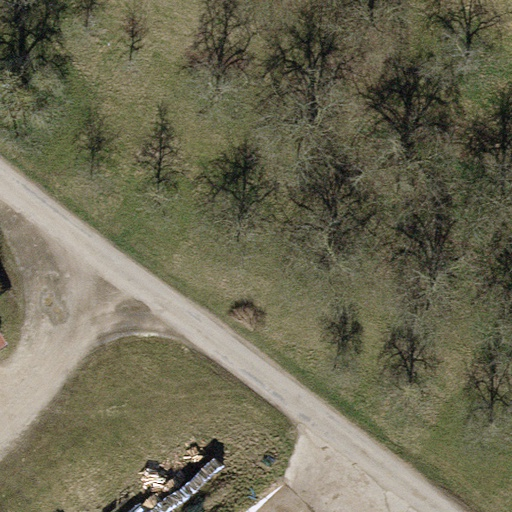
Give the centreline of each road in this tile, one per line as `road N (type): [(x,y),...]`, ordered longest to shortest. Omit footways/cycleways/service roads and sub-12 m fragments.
road 1 (unclassified): [(433,511),(131,297),(0,179)]
road 2 (track): [(131,297),(0,396)]
